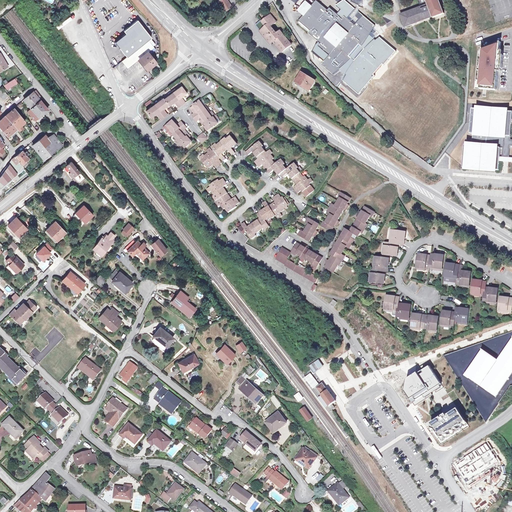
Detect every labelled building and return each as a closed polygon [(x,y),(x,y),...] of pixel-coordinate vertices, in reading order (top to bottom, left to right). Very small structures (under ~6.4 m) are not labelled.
[(226,0),(219,0),(218,1),(224,11),(231,6),(226,0)] [(349,57),(360,45),(363,47),(368,38),(370,35),(376,26),(364,16),(356,25),(354,24),(348,18),(355,9),(348,3),(345,0),(343,0),(339,3),(338,4),(336,5),(342,10),(338,14),(331,8),(329,11),(317,1),(312,7),(311,6),(310,7),(309,7),(308,7),(307,7),(306,8),(306,9),(305,9),(305,10),(304,10),(304,11),(304,12),(304,13),(304,14),(304,15),(304,16),(300,22),(311,31),(309,34),(321,45),(319,47),(330,56),(322,66),(334,76),(340,70),(344,67),(352,59),(349,57)] [(418,0),(420,5),(428,2),(429,5),(402,15),(406,27),(433,16),(434,18),(444,14),(439,0),(418,0)] [(300,12),(304,16),(304,15),(304,14),(304,13),(304,12),(304,11),(304,10),(305,10),(305,9),(306,9),(306,8),(307,7),(308,7),(309,7),(310,7),(311,6),(312,7),(308,3),(300,12)] [(354,24),(356,25),(364,16),(360,12),(356,17),(358,18),(354,24)] [(272,43),(275,40),(278,44),(279,46),(283,51),(292,43),(281,30),(278,32),(272,25),(277,21),(271,14),(263,21),(264,22),(260,25),(263,30),(262,30),(272,43)] [(132,55),(135,53),(149,40),(152,38),(138,20),(124,31),(126,33),(115,42),(127,57),(131,54),(132,55)] [(347,75),(343,81),(359,95),(375,76),(374,75),(383,64),(384,65),(396,51),(380,37),(376,40),(370,35),(368,38),(363,47),(360,45),(349,57),(352,59),(344,67),(340,70),(347,75)] [(138,60),(140,59),(149,52),(154,47),(149,40),(135,53),(132,55),(131,54),(127,57),(123,61),(128,68),(138,60)] [(501,42),(477,50),(474,88),(497,90),(499,70),(501,70),(501,69),(502,55),(500,55),(501,42)] [(0,70),(9,65),(1,52),(0,53),(0,70)] [(140,59),(138,60),(146,72),(147,72),(148,71),(153,78),(160,73),(161,71),(161,69),(157,63),(149,52),(140,59)] [(115,67),(121,74),(126,70),(120,62),(115,67)] [(316,81),(302,72),(296,82),(310,90),(316,81)] [(9,84),(6,86),(8,90),(11,88),(10,85),(16,81),(17,82),(18,81),(15,77),(7,82),(9,84)] [(9,94),(2,86),(0,88),(0,93),(4,99),(9,94)] [(163,99),(162,98),(145,111),(150,117),(155,113),(159,119),(165,114),(161,109),(166,104),(167,105),(172,101),(177,107),(183,102),(179,96),(184,92),(180,86),(163,99)] [(37,88),(29,94),(44,112),(48,109),(40,98),(36,93),(39,91),(37,88)] [(44,112),(29,94),(25,98),(30,105),(29,106),(31,108),(28,110),(35,119),(44,112)] [(195,122),(200,118),(201,120),(200,121),(203,125),(204,124),(205,126),(203,127),(207,131),(218,124),(215,120),(218,119),(215,115),(212,118),(199,101),(189,108),(192,112),(194,111),(196,112),(191,116),(195,122)] [(15,107),(7,114),(12,121),(20,114),(15,107)] [(511,117),(511,112),(472,109),(469,134),(472,134),(471,146),(464,145),(462,168),(498,171),(499,159),(499,156),(500,149),(503,149),(504,137),(510,137),(511,117)] [(2,128),(3,129),(12,121),(7,114),(0,120),(0,123),(3,127),(2,128)] [(20,114),(12,121),(17,127),(25,120),(20,114)] [(25,120),(17,127),(20,130),(24,127),(22,125),(26,122),(25,120)] [(17,127),(12,121),(3,129),(5,132),(6,134),(7,133),(9,134),(17,127)] [(176,126),(172,121),(166,126),(163,129),(166,133),(167,133),(170,130),(173,134),(172,135),(179,143),(178,144),(183,151),(191,144),(186,137),(188,136),(185,132),(183,134),(181,132),(186,128),(181,122),(176,126)] [(52,141),(46,146),(52,153),(57,149),(58,150),(64,146),(62,144),(62,143),(54,133),(49,137),(52,141)] [(46,134),(40,138),(46,146),(52,141),(49,137),(46,134)] [(202,145),(208,140),(203,134),(197,139),(202,145)] [(511,141),(510,141),(510,137),(504,137),(503,149),(502,156),(499,156),(499,159),(511,160),(511,157),(509,157),(509,148),(511,148),(511,141)] [(52,153),(46,146),(40,138),(33,144),(45,158),(52,153)] [(206,157),(205,156),(204,157),(206,159),(202,162),(208,169),(213,164),(216,168),(221,164),(218,159),(220,157),(223,161),(226,159),(223,154),(228,150),(232,156),(236,152),(234,149),(237,146),(231,138),(227,141),(226,139),(222,142),(223,143),(219,146),(215,150),(213,152),(206,157)] [(270,157),(272,155),(269,151),(266,154),(262,149),(264,147),(261,142),(248,153),(250,156),(254,152),(259,160),(256,163),(260,169),(264,166),(270,174),(274,172),(278,177),(279,176),(283,180),(288,176),(296,186),(291,190),(296,196),(300,193),(305,199),(313,192),(309,186),(311,184),(308,181),(306,183),(302,179),(301,180),(298,176),(301,174),(298,169),(296,171),(292,166),(285,173),(281,168),(283,167),(279,162),(274,167),(271,163),(274,161),(270,157)] [(22,164),(26,161),(30,158),(27,154),(29,152),(26,148),(24,150),(23,149),(15,156),(13,158),(17,163),(20,161),(22,164)] [(10,162),(5,169),(12,177),(18,172),(24,166),(22,164),(20,161),(17,163),(13,158),(10,162)] [(74,178),(80,186),(85,182),(70,166),(65,170),(67,173),(65,176),(71,182),(74,178)] [(12,177),(5,169),(0,175),(0,187),(4,184),(12,177)] [(213,196),(217,201),(227,192),(223,187),(227,185),(221,178),(218,181),(217,179),(208,186),(209,188),(207,189),(209,193),(212,191),(215,195),(213,196)] [(217,201),(216,201),(219,205),(221,204),(225,208),(226,207),(230,211),(237,205),(236,203),(239,201),(235,196),(232,198),(227,192),(217,201)] [(338,199),(339,200),(335,208),(331,205),(326,215),(329,217),(326,223),(324,222),(321,228),(330,234),(334,228),(336,229),(338,224),(337,223),(344,211),(346,212),(348,208),(346,207),(350,200),(341,195),(338,199)] [(282,200),(279,196),(273,200),(275,204),(268,208),(266,205),(262,207),(265,211),(255,217),(258,222),(248,229),(245,225),(242,227),(242,228),(238,231),(244,236),(247,235),(251,240),(255,237),(254,235),(261,231),(262,233),(267,229),(262,222),(268,218),(269,220),(274,217),(273,216),(274,215),(274,214),(276,212),(278,214),(283,211),(282,210),(288,205),(284,199),(282,200)] [(366,226),(370,218),(371,219),(374,215),(364,209),(360,215),(359,214),(356,219),(357,220),(351,231),(349,230),(348,233),(344,231),(342,233),(344,234),(336,246),(335,245),(332,249),(333,250),(330,257),(331,257),(328,264),(326,263),(325,265),(327,266),(324,270),(333,275),(337,267),(338,267),(344,259),(342,257),(346,250),(348,251),(354,242),(352,241),(354,237),(358,239),(360,235),(362,236),(367,227),(366,226)] [(91,220),(82,210),(75,217),(84,226),(91,220)] [(17,219),(9,226),(19,236),(27,229),(17,219)] [(297,236),(309,243),(312,238),(314,239),(317,234),(315,233),(318,227),(307,220),(304,225),(307,227),(303,234),(299,232),(297,236)] [(55,223),(47,231),(56,241),(65,233),(55,223)] [(123,232),(123,233),(127,236),(128,237),(133,231),(128,227),(123,232)] [(393,245),(399,246),(404,247),(404,240),(402,239),(403,234),(392,233),(391,241),(393,241),(393,245)] [(92,251),(101,258),(113,243),(111,242),(114,239),(110,235),(107,239),(106,237),(102,242),(101,240),(92,251)] [(159,257),(166,252),(156,239),(150,245),(159,257)] [(397,254),(399,246),(393,245),(387,244),(387,249),(385,249),(384,258),(394,259),(395,254),(397,254)] [(17,250),(12,245),(7,250),(12,255),(17,250)] [(136,256),(143,263),(149,258),(144,252),(146,250),(143,246),(141,248),(138,245),(127,254),(132,260),(136,256)] [(296,246),(291,255),(295,258),(296,256),(300,258),(299,260),(303,262),(304,261),(313,265),(312,267),(316,270),(321,260),(315,256),(316,255),(311,252),(310,254),(305,250),(306,249),(303,247),(302,249),(296,246)] [(46,247),(35,258),(41,265),(49,258),(47,256),(51,253),(46,247)] [(287,262),(291,255),(281,249),(274,261),(283,266),(282,267),(314,285),(317,279),(287,262)] [(432,256),(431,258),(430,268),(434,268),(433,270),(442,271),(444,260),(439,259),(439,257),(432,256)] [(430,270),(430,268),(431,258),(424,257),(423,259),(418,259),(416,269),(424,271),(425,268),(430,270)] [(15,276),(23,268),(16,261),(15,262),(11,258),(5,264),(8,267),(7,269),(15,276)] [(377,265),(376,272),(385,273),(387,274),(388,266),(386,266),(387,261),(376,260),(375,265),(377,265)] [(454,277),(457,277),(458,272),(459,267),(451,266),(451,268),(446,268),(445,278),(453,279),(454,277)] [(113,281),(120,273),(117,271),(111,279),(113,281)] [(385,273),(376,272),(374,272),(373,280),(371,280),(370,285),(382,287),(382,282),(384,282),(385,273)] [(463,273),(458,272),(457,277),(456,283),(460,284),(460,288),(469,289),(470,276),(465,276),(466,273),(463,273)] [(120,273),(113,281),(118,285),(117,286),(124,293),(132,284),(120,273)] [(107,279),(101,274),(96,281),(101,285),(107,279)] [(70,276),(62,284),(77,297),(84,288),(70,276)] [(484,295),(485,289),(486,283),(478,282),(478,284),(473,284),(471,295),(480,297),(480,294),(484,295)] [(493,290),(485,289),(484,295),(484,300),(487,301),(487,303),(496,304),(497,293),(492,292),(493,290)] [(10,297),(14,302),(19,298),(16,293),(10,297)] [(180,295),(174,303),(179,307),(177,310),(188,319),(195,312),(185,304),(187,302),(180,295)] [(393,309),(397,309),(397,306),(398,298),(390,297),(390,299),(385,299),(384,310),(393,311),(393,309)] [(508,313),(511,314),(511,309),(511,300),(505,300),(505,302),(500,301),(499,313),(508,315),(508,313)] [(21,320),(24,322),(36,310),(29,304),(24,308),(23,307),(15,315),(13,313),(9,317),(17,325),(21,320)] [(397,306),(397,309),(396,316),(396,317),(400,318),(400,320),(409,321),(410,310),(405,309),(405,307),(397,306)] [(455,310),(455,314),(454,321),(458,322),(458,324),(467,325),(468,313),(463,313),(464,310),(455,310)] [(114,325),(117,323),(114,320),(116,317),(110,311),(108,314),(105,312),(98,320),(112,333),(117,328),(114,325)] [(453,326),(454,321),(455,314),(447,313),(447,316),(442,315),(441,326),(449,327),(450,325),(453,326)] [(421,328),(424,329),(425,317),(418,317),(417,319),(412,318),(411,329),(420,330),(421,328)] [(425,317),(424,329),(428,329),(427,331),(436,332),(438,321),(433,321),(433,318),(425,317)] [(158,326),(152,334),(153,335),(165,344),(166,345),(172,337),(158,326)] [(163,347),(165,344),(153,335),(151,338),(151,339),(161,347),(163,347)] [(511,339),(497,360),(479,386),(495,397),(509,377),(511,373),(511,339)] [(240,355),(246,349),(241,343),(234,348),(240,355)] [(227,366),(234,358),(224,349),(216,358),(221,362),(222,361),(227,366)] [(463,374),(479,386),(497,360),(482,349),(463,374)] [(0,352),(0,364),(1,366),(0,366),(5,372),(15,363),(10,357),(3,350),(0,352)] [(193,353),(176,362),(181,372),(198,363),(193,353)] [(86,373),(93,379),(98,372),(83,360),(76,370),(84,376),(86,373)] [(21,369),(15,363),(5,372),(19,385),(27,377),(20,369),(21,369)] [(119,379),(128,385),(131,382),(130,381),(135,374),(136,375),(138,372),(129,366),(127,369),(129,370),(124,377),(122,376),(119,379)] [(404,390),(412,403),(430,392),(440,385),(427,366),(406,380),(404,390)] [(254,373),(250,369),(245,374),(249,378),(254,373)] [(86,373),(84,376),(91,381),(93,379),(86,373)] [(309,376),(305,379),(311,387),(312,388),(316,385),(316,384),(309,376)] [(153,379),(148,385),(152,388),(157,382),(153,379)] [(154,386),(159,390),(163,385),(158,381),(154,386)] [(336,401),(322,383),(315,388),(321,395),(329,406),(331,404),(336,401)] [(262,399),(246,385),(239,392),(242,395),(244,394),(250,399),(249,401),(255,406),(262,399)] [(136,390),(135,391),(131,389),(129,392),(143,401),(145,397),(136,390)] [(162,391),(154,401),(174,416),(181,406),(162,391)] [(430,392),(412,403),(414,405),(415,406),(432,395),(430,392)] [(48,394),(44,397),(40,402),(47,409),(48,408),(51,411),(57,405),(54,402),(55,401),(48,394)] [(449,394),(442,397),(444,401),(446,400),(449,406),(454,403),(449,394)] [(329,406),(321,395),(317,398),(325,409),(329,406)] [(109,421),(106,425),(108,426),(112,429),(118,420),(125,410),(111,400),(107,406),(108,406),(105,410),(110,414),(106,419),(109,421)] [(60,409),(57,405),(51,411),(55,415),(54,416),(61,423),(69,415),(61,407),(60,409)] [(436,420),(430,424),(431,425),(430,429),(434,430),(440,438),(441,438),(444,438),(446,434),(450,432),(454,432),(455,428),(459,426),(463,425),(465,422),(465,421),(457,409),(451,413),(450,412),(448,413),(445,415),(445,414),(444,415),(441,417),(442,418),(441,419),(440,417),(436,420)] [(280,426),(285,422),(278,412),(265,421),(272,430),(279,425),(280,426)] [(16,438),(22,433),(8,419),(1,426),(7,433),(9,431),(16,438)] [(210,432),(197,421),(196,422),(190,429),(196,434),(203,440),(210,432)] [(124,438),(133,446),(141,437),(127,426),(119,436),(123,440),(124,438)] [(230,431),(225,427),(220,434),(225,438),(230,431)] [(149,446),(148,448),(153,452),(156,448),(160,451),(168,442),(154,431),(150,436),(147,440),(144,443),(149,446)] [(259,443),(246,431),(240,437),(243,440),(242,446),(250,454),(259,443)] [(40,458),(45,453),(47,452),(44,448),(41,451),(37,446),(39,444),(33,438),(25,445),(29,448),(26,451),(33,458),(36,456),(39,460),(40,458)] [(237,444),(230,439),(224,446),(232,451),(237,444)] [(450,464),(464,485),(501,461),(487,441),(450,464)] [(315,462),(307,456),(302,452),(294,463),(307,473),(315,462)] [(309,452),(307,456),(315,462),(318,459),(309,452)] [(45,453),(40,458),(43,461),(49,456),(45,453)] [(91,467),(96,466),(94,457),(92,458),(91,454),(73,459),(76,469),(90,465),(91,467)] [(190,470),(198,476),(205,466),(191,455),(185,463),(191,468),(190,470)] [(275,473),(274,474),(271,471),(271,472),(267,469),(263,474),(269,479),(268,480),(280,491),(287,483),(275,473)] [(318,482),(323,476),(320,473),(315,479),(318,482)] [(28,495),(39,505),(41,502),(44,504),(54,493),(46,486),(51,481),(46,476),(31,490),(28,495)] [(341,484),(336,488),(340,493),(345,489),(341,484)] [(166,496),(164,494),(160,499),(168,504),(171,500),(175,503),(183,492),(174,485),(166,496)] [(251,498),(236,487),(229,495),(245,507),(251,498)] [(336,488),(336,487),(326,495),(337,508),(347,501),(340,493),(336,488)] [(130,503),(131,492),(124,491),(115,490),(114,501),(130,503)] [(19,511),(32,511),(39,505),(28,495),(14,507),(15,508),(19,511)] [(191,511),(208,511),(199,504),(198,506),(194,503),(188,510),(191,511)]
